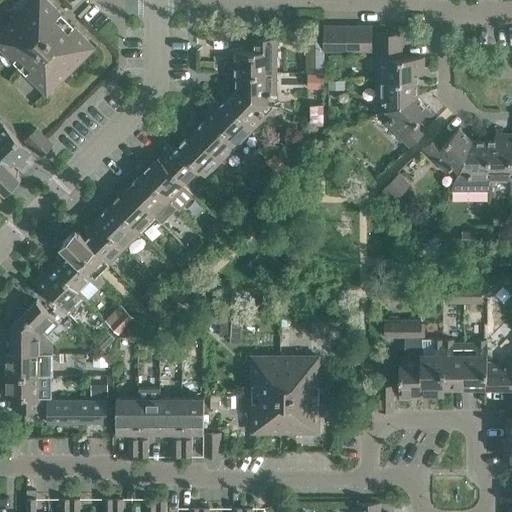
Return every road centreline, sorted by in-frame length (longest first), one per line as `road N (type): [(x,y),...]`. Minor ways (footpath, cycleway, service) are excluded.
road 1 (residential): [(0,467),(371,479)]
road 2 (residential): [(0,248),(155,91),(158,2)]
road 3 (residential): [(444,14),(420,1),(158,2)]
road 4 (residential): [(487,511),(489,487),(467,423),(383,420),(370,440)]
